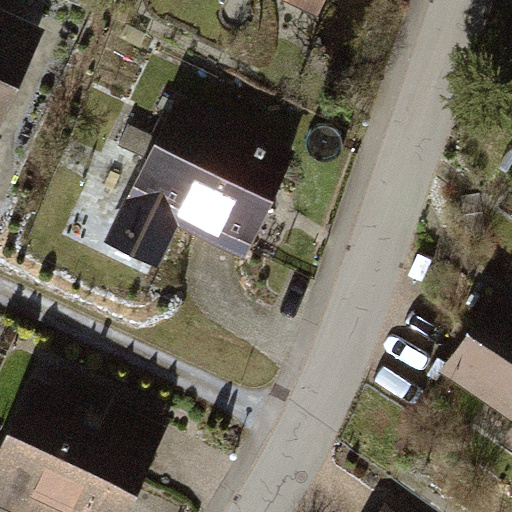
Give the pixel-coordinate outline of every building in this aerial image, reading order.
[(312,0),(354,24),(367,0),(312,0)] [(0,19),(0,138),(42,155),(83,52),(0,19)] [(190,103),(146,202),(271,257),(315,158),(190,103)] [(511,305),(464,385),(511,413),(511,305)] [(40,391),(0,478),(0,485),(58,511),(127,511),(158,445),(40,391)]
